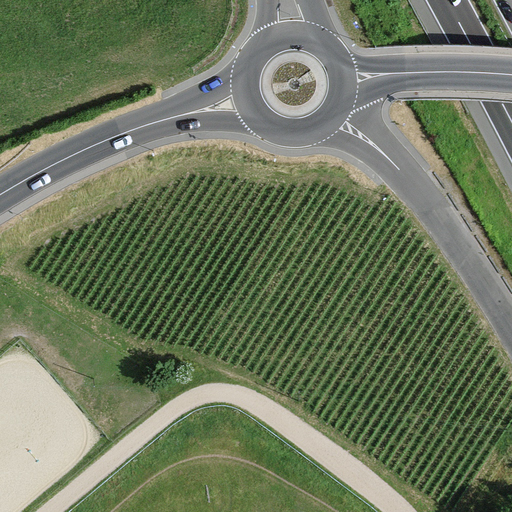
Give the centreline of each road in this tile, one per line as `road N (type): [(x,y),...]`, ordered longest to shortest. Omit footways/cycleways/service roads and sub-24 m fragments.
road 1 (track): [(395,511),(230,393),(185,402),(48,511)]
road 2 (residential): [(330,115),(401,169),(511,337)]
road 3 (tertiary): [(0,194),(116,134),(249,100)]
road 4 (tertiary): [(344,79),(511,74)]
road 5 (motorway): [(445,0),(511,124)]
